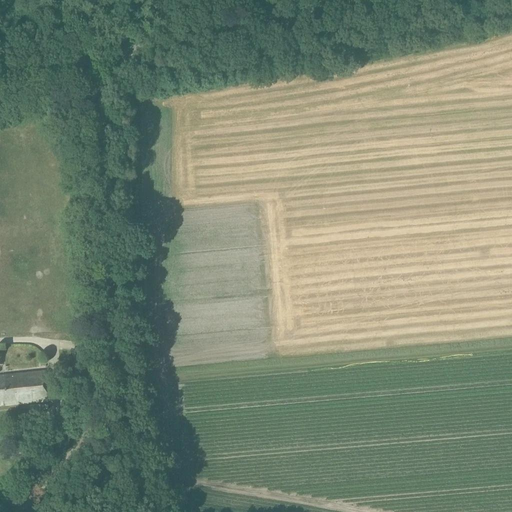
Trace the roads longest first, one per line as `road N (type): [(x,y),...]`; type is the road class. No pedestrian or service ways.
road 1 (track): [(85,59),(103,100),(114,192),(115,331),(155,511)]
road 2 (unclassified): [(0,71),(392,0)]
road 3 (track): [(511,344),(124,382)]
road 4 (track): [(126,391),(14,511)]
